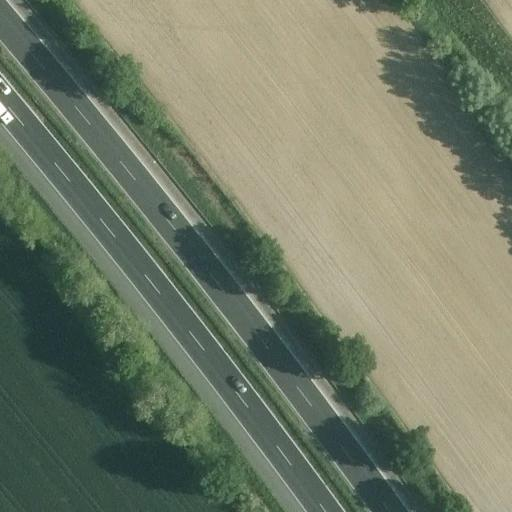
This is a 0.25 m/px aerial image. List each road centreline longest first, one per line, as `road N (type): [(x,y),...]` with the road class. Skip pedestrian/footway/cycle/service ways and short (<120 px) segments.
road 1 (motorway): [(390,511),(10,0)]
road 2 (motorway): [(0,84),(175,299),(329,511)]
